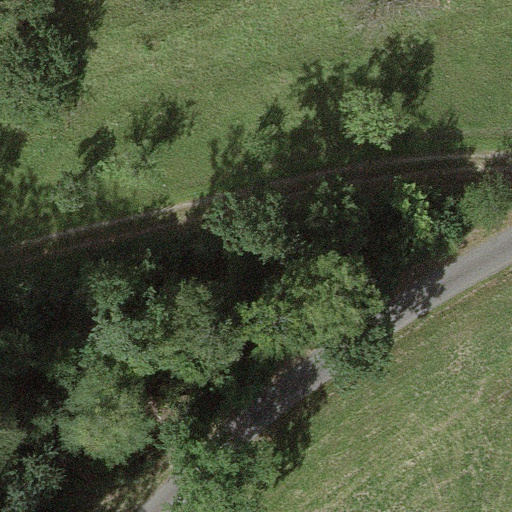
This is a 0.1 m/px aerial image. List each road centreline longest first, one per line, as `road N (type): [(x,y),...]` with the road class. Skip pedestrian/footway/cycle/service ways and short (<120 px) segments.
road 1 (track): [(511,162),(247,182),(0,253)]
road 2 (track): [(147,511),(243,415),(352,337),(511,245)]
